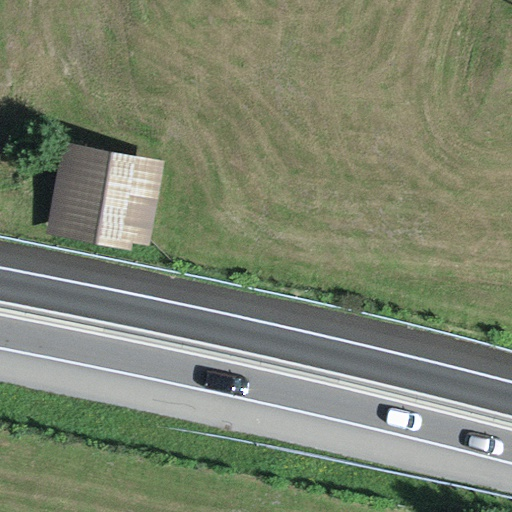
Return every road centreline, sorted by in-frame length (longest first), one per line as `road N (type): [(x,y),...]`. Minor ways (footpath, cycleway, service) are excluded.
road 1 (primary): [(0,331),(511,449)]
road 2 (primary): [(511,403),(0,286)]
